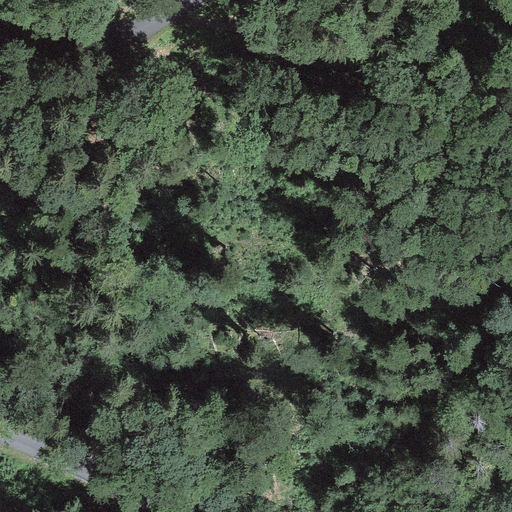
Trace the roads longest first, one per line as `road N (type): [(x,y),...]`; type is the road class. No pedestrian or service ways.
road 1 (unclassified): [(186,0),(122,36),(93,36),(0,7)]
road 2 (unclassified): [(0,435),(159,511)]
